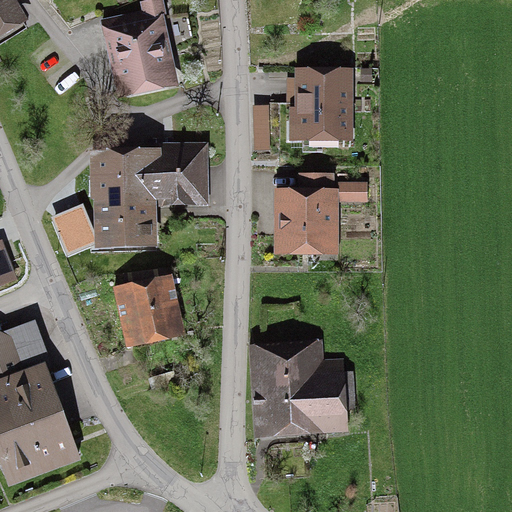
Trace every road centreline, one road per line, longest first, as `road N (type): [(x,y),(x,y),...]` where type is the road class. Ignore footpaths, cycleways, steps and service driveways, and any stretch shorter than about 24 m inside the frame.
road 1 (residential): [(233,511),(229,0)]
road 2 (residential): [(52,282),(109,411),(140,458)]
road 3 (residential): [(0,153),(52,282)]
road 4 (residential): [(140,458),(18,511)]
